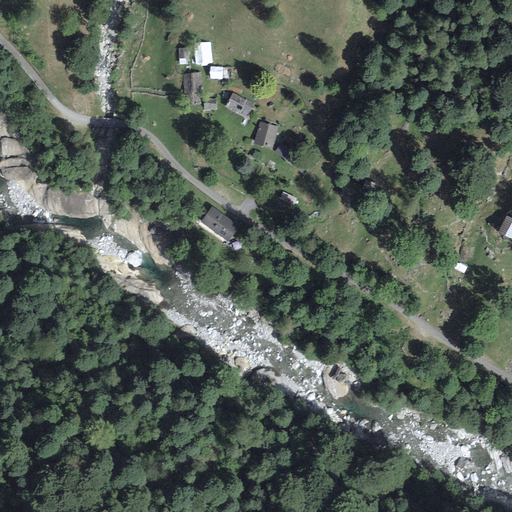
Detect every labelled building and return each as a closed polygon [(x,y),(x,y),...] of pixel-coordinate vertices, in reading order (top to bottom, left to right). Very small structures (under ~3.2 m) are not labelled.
[(211,42),(194,44),(195,64),(213,63),(211,42)] [(187,48),(179,48),(178,59),(187,59),(187,48)] [(223,67),(210,67),(210,79),(223,79),(223,67)] [(200,74),(183,74),(184,92),(201,92),(200,74)] [(254,104),(233,93),(225,107),(246,118),(254,104)] [(199,94),(188,95),(190,105),(200,104),(199,94)] [(217,99),(206,99),(206,110),(217,110),(217,99)] [(279,127),(260,122),(254,144),(273,149),(279,127)] [(281,144),(275,151),(302,175),(309,168),(281,144)] [(366,180),(363,190),(373,193),(376,183),(366,180)] [(345,181),(342,196),(357,199),(361,185),(345,181)] [(283,192),(280,198),(293,204),(296,198),(283,192)] [(239,226),(211,207),(201,222),(229,241),(239,226)] [(511,218),(506,216),(498,233),(511,240),(511,239),(511,218)] [(467,267),(459,263),(456,269),(464,273),(467,267)]
